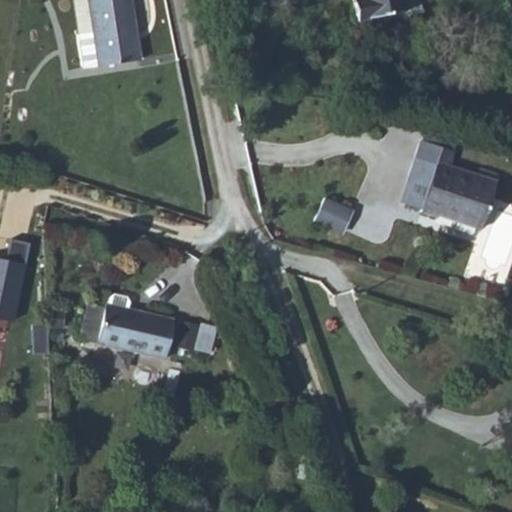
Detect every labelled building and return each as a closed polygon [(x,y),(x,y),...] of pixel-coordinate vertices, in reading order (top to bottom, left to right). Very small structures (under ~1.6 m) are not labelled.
[(93,32),(87,0),(72,0),(78,34),(93,32)] [(87,0),(93,32),(78,34),(82,67),(97,65),(98,66),(139,60),(129,0),(87,0)] [(351,0),(355,21),(406,12),(403,0),(351,0)] [(403,0),(406,12),(420,9),(418,0),(403,0)] [(421,141),(452,152),(457,137),(425,128),(421,141)] [(452,152),(421,141),(408,180),(411,181),(428,187),(421,209),(420,212),(435,217),(436,215),(480,229),(495,182),(448,166),(452,152)] [(428,187),(411,181),(404,203),(421,209),(428,187)] [(350,211),(323,199),(313,221),(340,233),(350,211)] [(0,318),(12,321),(29,243),(9,239),(5,261),(2,272),(0,271),(0,318)] [(104,308),(96,342),(96,343),(164,359),(173,319),(135,311),(134,315),(127,313),(129,302),(126,298),(112,295),(108,297),(105,308),(104,308)] [(96,342),(104,308),(87,304),(79,338),(96,342)] [(61,310),(49,310),(48,328),(61,329),(61,310)] [(197,325),(180,321),(174,345),(191,349),(197,325)] [(46,324),(30,324),(32,355),(47,354),(46,324)] [(213,329),(199,325),(194,347),(208,351),(213,329)]
